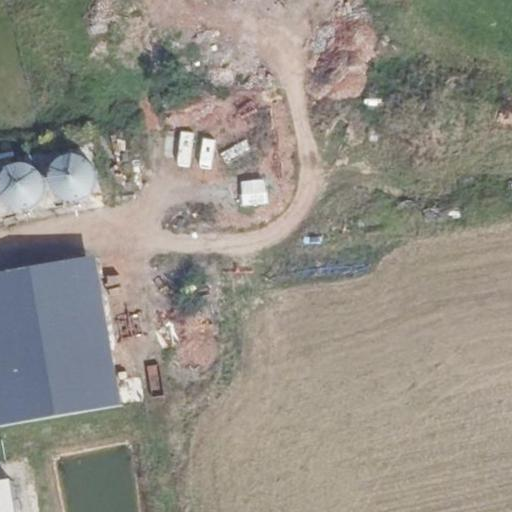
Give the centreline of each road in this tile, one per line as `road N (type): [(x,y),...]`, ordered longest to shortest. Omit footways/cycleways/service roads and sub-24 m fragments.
road 1 (track): [(0,242),(132,222),(186,237),(257,240),(348,201),(511,166)]
road 2 (track): [(302,225),(308,181),(286,71),(256,0)]
